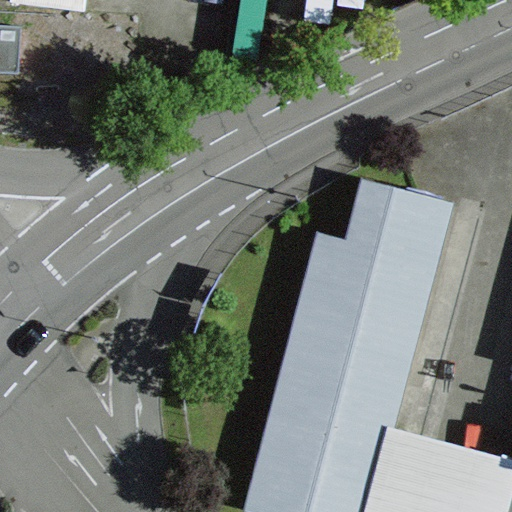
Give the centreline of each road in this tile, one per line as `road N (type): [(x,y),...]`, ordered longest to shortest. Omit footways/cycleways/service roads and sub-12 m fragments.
road 1 (secondary): [(511,14),(396,65),(162,191)]
road 2 (residential): [(140,511),(134,442),(141,339),(162,191)]
road 3 (secondary): [(162,191),(114,222),(0,323)]
road 4 (residential): [(115,511),(58,446),(0,342)]
road 5 (residential): [(162,191),(0,157)]
